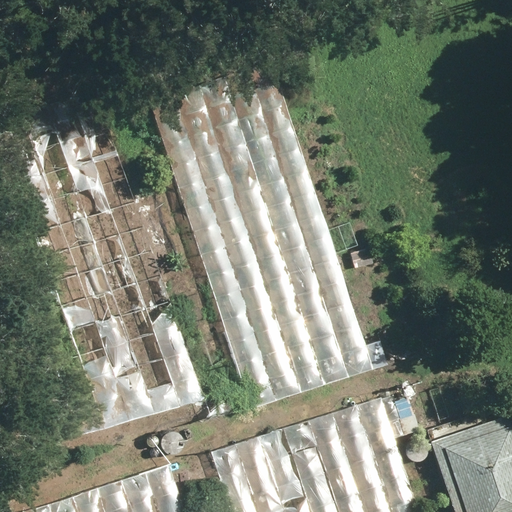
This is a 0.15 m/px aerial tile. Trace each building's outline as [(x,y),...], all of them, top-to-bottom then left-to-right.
[(280,100),(161,139),(251,411),(371,371),(280,100)] [(201,400),(116,144),(16,177),(101,434),(201,400)] [(415,511),(377,398),(209,454),(227,511),(415,511)] [(452,511),(511,511),(511,415),(431,438),(452,511)] [(176,511),(164,471),(38,511),(176,511)]
